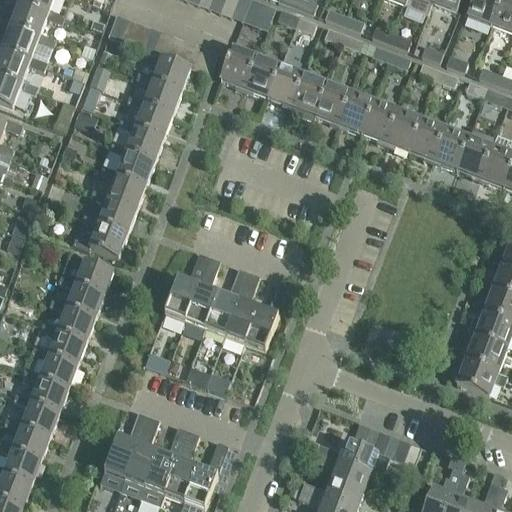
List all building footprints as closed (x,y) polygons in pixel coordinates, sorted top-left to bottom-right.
[(73,0),(22,0),(19,8),(49,19),(50,16),(56,1),(71,7),(73,0)] [(189,0),(187,6),(198,10),(202,0),(189,0)] [(202,0),(198,10),(210,14),(215,0),(202,0)] [(215,0),(210,14),(221,19),(228,0),(215,0)] [(240,0),(228,0),(221,19),(232,23),(240,0)] [(243,27),(248,14),(252,4),(240,0),(232,23),(243,27)] [(290,0),(280,0),(278,7),(296,13),(299,3),(290,0)] [(381,0),(381,2),(404,11),(408,0),(381,0)] [(408,0),(404,11),(428,19),(432,8),(435,0),(408,0)] [(435,0),(432,8),(457,18),(463,0),(435,0)] [(475,0),(468,22),(492,31),(504,0),(475,0)] [(511,0),(504,0),(492,31),(511,38),(511,0)] [(313,20),(317,10),(299,3),(296,13),(313,20)] [(248,14),(266,21),(270,11),(252,4),(248,14)] [(65,22),(50,16),(49,19),(19,8),(10,32),(40,43),(41,39),(47,25),(62,30),(65,22)] [(329,15),(325,25),(343,31),(347,21),(329,15)] [(282,16),(278,26),(295,32),(299,22),(282,16)] [(117,20),(109,43),(120,47),(128,25),(117,20)] [(360,38),(364,28),(347,21),(343,31),(360,38)] [(313,39),(317,29),(299,22),(295,32),(313,39)] [(94,25),(91,33),(102,37),(105,29),(94,25)] [(131,52),(140,29),(128,25),(120,47),(131,52)] [(142,56),(150,33),(140,29),(131,52),(142,56)] [(53,54),(56,45),(41,39),(40,43),(10,32),(2,55),(31,67),(32,63),(38,48),(53,54)] [(153,60),(162,37),(150,33),(142,56),(153,60)] [(376,33),(372,43),(390,49),(393,39),(376,33)] [(329,34),(325,44),(342,50),(346,40),(329,34)] [(164,64),(172,41),(162,37),(153,60),(162,63),(164,64)] [(444,56),(447,45),(427,38),(423,50),(444,56)] [(407,56),(411,46),(393,39),(390,49),(407,56)] [(360,57),(364,47),(346,40),(342,50),(360,57)] [(175,69),(184,46),(172,41),(164,64),(175,69)] [(187,73),(196,50),(184,46),(175,69),(187,73)] [(85,49),(81,59),(92,63),(96,54),(85,49)] [(198,77),(207,54),(196,50),(187,73),(191,75),(198,77)] [(444,58),(426,51),(422,61),(440,68),(444,58)] [(376,52),(372,62),(389,68),(393,58),(376,52)] [(233,53),(221,85),(236,91),(235,93),(244,96),(257,62),(233,53)] [(104,54),(100,65),(108,68),(112,57),(104,54)] [(209,82),(218,59),(207,54),(198,77),(209,82)] [(0,81),(22,90),(23,87),(29,72),(44,77),(47,69),(32,63),(31,67),(2,55),(0,59),(0,81)] [(407,75),(411,65),(393,58),(389,68),(407,75)] [(469,68),(450,61),(447,71),(465,78),(469,68)] [(253,100),(254,98),(268,103),(281,71),(257,62),(244,96),(253,100)] [(136,85),(151,91),(153,88),(182,99),(191,75),(187,73),(175,69),(164,64),(162,63),(155,82),(139,76),(136,85)] [(109,75),(96,70),(89,90),(90,91),(101,95),(109,75)] [(423,70),(419,80),(437,87),(441,76),(423,70)] [(283,109),(282,111),(291,114),(304,80),(281,71),(268,103),(283,109)] [(76,72),(72,83),(82,86),(86,76),(76,72)] [(483,73),(479,83),(495,89),(499,80),(483,73)] [(454,93),(458,83),(441,76),(437,87),(454,93)] [(304,80),(291,114),(299,117),(298,121),(313,127),(315,121),(328,89),(304,80)] [(511,95),(511,84),(499,80),(495,89),(511,95)] [(0,109),(12,114),(20,95),(35,101),(38,92),(23,87),(22,90),(0,81),(0,109)] [(83,87),(73,84),(69,94),(79,97),(83,87)] [(153,88),(151,91),(146,106),(130,100),(127,109),(142,115),(144,111),(173,122),(182,99),(153,88)] [(470,88),(466,98),(484,104),(488,94),(470,88)] [(330,127),(330,129),(339,132),(352,98),(328,89),(315,121),(330,127)] [(101,95),(90,92),(86,102),(97,106),(101,95)] [(501,111),(505,101),(488,94),(484,104),(501,111)] [(347,136),(348,134),(363,139),(375,107),(352,98),(339,132),(347,136)] [(377,145),(377,147),(386,150),(399,116),(375,107),(363,139),(377,145)] [(144,111),(142,115),(137,129),(121,124),(118,132),(134,138),(135,135),(164,146),(173,122),(144,111)] [(395,153),(395,152),(410,157),(422,125),(399,116),(386,150),(395,153)] [(79,117),(74,130),(89,136),(94,123),(79,117)] [(0,148),(5,134),(20,140),(24,131),(7,125),(6,128),(0,125),(0,148)] [(424,163),(424,164),(433,168),(446,134),(422,125),(410,157),(424,163)] [(442,171),(442,169),(457,175),(469,142),(446,134),(433,168),(442,171)] [(135,135),(134,138),(128,153),(113,147),(109,156),(125,162),(126,159),(155,170),(164,146),(135,135)] [(471,180),(471,182),(480,186),(493,151),(469,142),(457,175),(471,180)] [(0,176),(6,179),(15,155),(0,149),(0,176)] [(67,150),(63,161),(73,165),(78,154),(67,150)] [(489,189),(490,187),(504,193),(511,172),(511,158),(493,151),(480,186),(489,189)] [(126,159),(125,162),(119,177),(103,172),(100,180),(115,186),(117,183),(146,194),(155,170),(126,159)] [(57,175),(54,185),(65,190),(69,179),(57,175)] [(46,181),(35,177),(30,190),(41,194),(46,181)] [(117,183),(115,186),(110,201),(94,195),(91,204),(106,210),(108,206),(137,217),(146,194),(117,183)] [(37,205),(28,201),(24,211),(33,215),(37,205)] [(108,206),(106,210),(101,225),(85,219),(82,228),(98,233),(99,230),(128,241),(137,217),(108,206)] [(15,235),(26,239),(32,226),(20,222),(15,235)] [(99,230),(98,233),(92,248),(77,242),(73,251),(90,257),(91,254),(119,265),(128,241),(99,230)] [(14,239),(7,254),(20,259),(26,244),(14,239)] [(505,263),(504,262),(500,272),(511,276),(511,247),(505,263)] [(178,285),(165,320),(185,327),(211,263),(199,259),(188,289),(178,285)] [(211,263),(185,327),(205,335),(218,300),(210,297),(221,267),(211,263)] [(58,288),(74,294),(75,291),(104,303),(114,278),(85,267),(77,285),(62,279),(58,288)] [(497,280),(498,281),(492,296),(511,303),(511,276),(500,272),(497,280)] [(239,274),(228,304),(218,300),(205,335),(225,342),(249,278),(239,274)] [(249,312),(260,282),(249,278),(225,342),(244,350),(257,315),(249,312)] [(265,358),(279,323),(278,323),(290,293),(279,289),(267,319),(257,315),(244,350),(265,358)] [(49,312),(65,317),(66,315),(95,326),(104,303),(75,291),(74,294),(68,309),(53,303),(49,312)] [(359,307),(363,298),(345,291),(341,300),(359,307)] [(23,299),(14,295),(10,306),(19,310),(23,299)] [(487,310),(486,309),(482,319),(511,330),(511,303),(492,296),(487,310)] [(327,327),(348,332),(352,316),(331,310),(327,327)] [(41,335),(56,341),(57,338),(86,350),(95,326),(66,315),(65,317),(59,332),(44,326),(41,335)] [(475,324),(469,340),(475,342),(507,355),(511,341),(511,330),(482,319),(479,326),(475,324)] [(31,360),(47,365),(48,362),(77,373),(86,350),(57,338),(56,341),(50,357),(35,351),(31,360)] [(469,357),(468,356),(464,366),(498,379),(507,355),(475,342),(469,357)] [(155,375),(160,361),(151,358),(146,371),(155,375)] [(22,383),(38,389),(39,386),(68,397),(77,373),(48,362),(47,365),(41,380),(26,374),(22,383)] [(172,363),(167,375),(176,378),(181,367),(172,363)] [(456,374),(453,383),(455,386),(458,387),(457,390),(489,402),(494,389),(503,393),(507,382),(498,379),(464,366),(461,373),(460,373),(456,374)] [(39,386),(38,389),(32,404),(17,398),(13,407),(29,413),(30,409),(59,420),(68,397),(39,386)] [(30,409),(29,413),(23,427),(8,422),(5,430),(20,436),(21,433),(50,444),(59,420),(30,409)] [(118,444),(101,489),(121,497),(149,422),(139,418),(128,448),(118,444)] [(149,456),(160,426),(149,422),(121,497),(140,504),(158,459),(149,456)] [(360,429),(352,449),(363,453),(370,433),(360,429)] [(21,433),(20,436),(14,451),(0,445),(0,455),(11,460),(12,456),(41,467),(50,444),(21,433)] [(179,433),(167,463),(158,459),(140,504),(160,511),(164,501),(189,437),(179,433)] [(370,433),(363,453),(373,457),(381,437),(370,433)] [(188,471),(200,441),(189,437),(164,501),(184,509),(197,474),(188,471)] [(381,437),(373,457),(384,461),(391,441),(381,437)] [(391,441),(384,461),(390,463),(393,465),(401,445),(391,441)] [(401,445),(393,465),(403,468),(411,449),(401,445)] [(319,450),(316,458),(371,479),(383,483),(390,463),(384,461),(373,457),(363,453),(352,449),(346,447),(342,458),(319,450)] [(182,511),(206,511),(213,496),(218,482),(228,454),(229,452),(218,448),(207,478),(197,474),(184,509),(182,511)] [(414,472),(422,453),(411,449),(403,468),(414,472)] [(218,482),(213,496),(221,499),(237,457),(228,454),(218,482)] [(12,456),(11,460),(5,475),(0,473),(0,483),(2,484),(3,480),(32,491),(41,467),(12,456)] [(313,467),(335,475),(331,485),(364,498),(371,479),(316,458),(313,467)] [(452,460),(448,472),(453,474),(461,477),(466,465),(452,460)] [(453,474),(445,497),(433,493),(425,511),(447,511),(461,477),(453,474)] [(462,503),(470,481),(461,477),(447,511),(469,511),(472,507),(462,503)] [(491,488),(491,489),(499,492),(504,480),(495,477),(491,488)] [(2,484),(0,488),(0,505),(17,511),(24,511),(32,491),(3,480),(2,484)] [(327,496),(305,488),(302,496),(344,511),(358,511),(364,498),(331,485),(327,496)] [(491,489),(483,511),(472,507),(469,511),(491,511),(499,492),(491,489)] [(301,496),(292,492),(288,500),(298,504),(301,496)] [(501,511),(508,495),(499,492),(491,511),(501,511)] [(298,505),(317,511),(344,511),(302,496),(298,505)]
